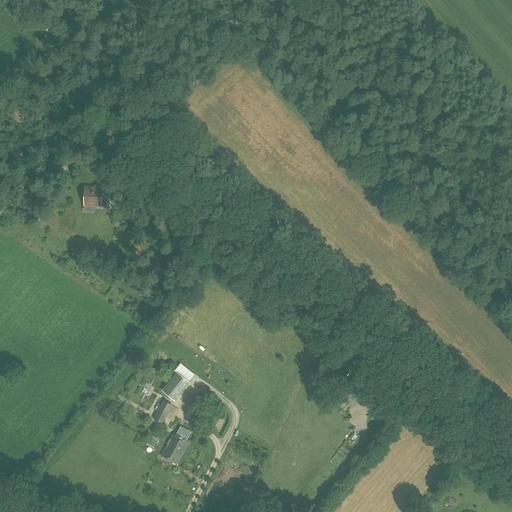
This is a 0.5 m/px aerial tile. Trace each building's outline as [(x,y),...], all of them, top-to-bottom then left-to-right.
[(57,156),(61,165),(79,159),(76,150),(57,156)] [(84,163),(67,166),(68,172),(85,169),(84,163)] [(102,188),(85,187),(84,205),(101,206),(110,206),(110,188),(102,188)] [(327,354),(340,367),(349,357),(344,351),(341,355),(334,348),(327,354)] [(351,395),(357,400),(365,391),(364,391),(369,385),(352,370),(344,379),(339,384),(345,389),(343,391),(343,394),(346,397),(349,397),(351,395)] [(163,390),(176,401),(190,384),(176,373),(163,390)] [(153,419),(163,424),(165,419),(169,412),(173,405),(164,400),(162,403),(157,411),(153,419)] [(370,416),(379,424),(386,417),(376,408),(370,416)] [(149,438),(157,443),(159,439),(151,434),(149,438)] [(161,456),(177,464),(189,442),(174,434),(161,456)]
